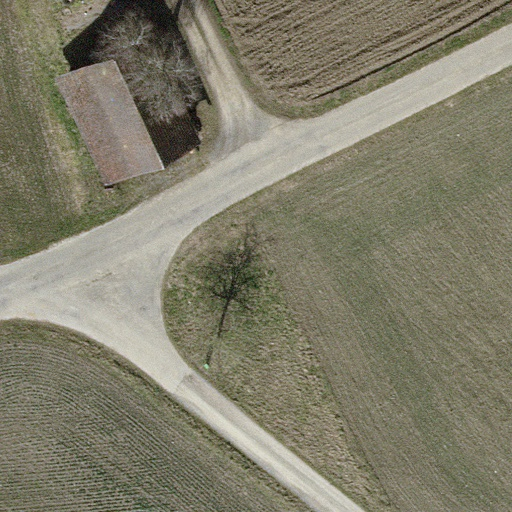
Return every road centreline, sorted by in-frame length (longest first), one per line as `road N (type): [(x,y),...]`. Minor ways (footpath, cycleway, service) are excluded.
road 1 (residential): [(511,46),(140,230),(0,289)]
road 2 (track): [(351,511),(124,328),(78,256)]
road 3 (track): [(262,170),(188,0)]
